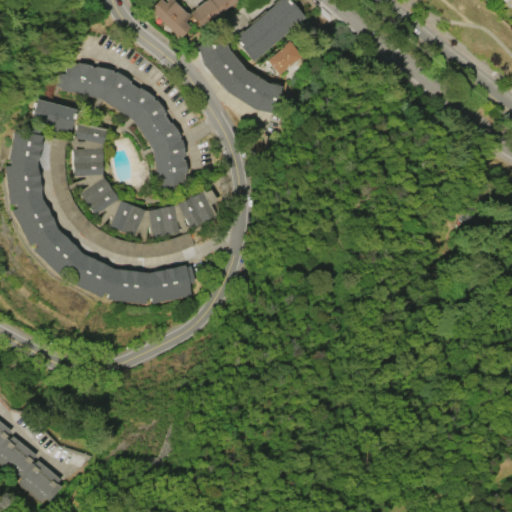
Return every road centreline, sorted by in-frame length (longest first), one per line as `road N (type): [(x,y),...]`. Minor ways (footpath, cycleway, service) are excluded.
road 1 (residential): [(113,0),(199,90),(221,126),(235,169),(236,239),(215,310),(177,342),(121,368),(74,368),(0,331)]
road 2 (residential): [(236,239),(157,264),(102,258),(74,239),(50,205),(47,142)]
road 3 (secondary): [(323,0),(404,76),(511,153)]
road 4 (secondary): [(511,103),(379,0)]
